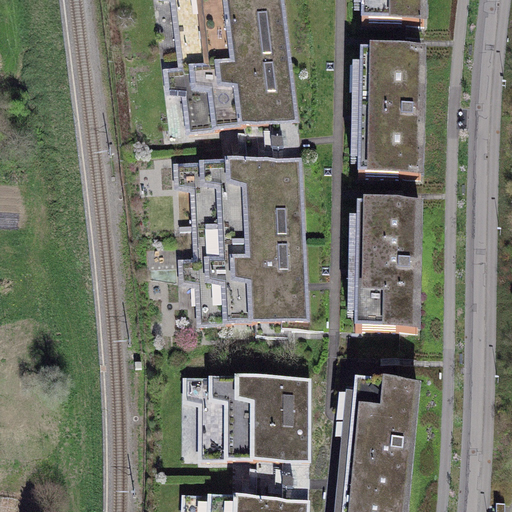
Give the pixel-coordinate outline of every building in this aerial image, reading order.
[(294,125),(280,0),(154,0),(154,1),(162,0),(172,0),(180,71),(163,73),(166,99),(183,97),(187,137),(212,134),(236,132),(294,125)] [(429,0),(366,0),(365,21),(429,23),(429,0)] [(433,50),(370,49),(366,176),(430,177),(433,50)] [(307,326),(299,165),(223,169),(191,170),(174,171),(175,194),(193,193),(197,266),(180,267),(181,292),(199,291),(201,332),(225,330),(249,329),(307,326)] [(424,206),(360,205),(357,332),(420,333),(424,206)] [(308,466),(307,384),(226,387),(202,385),(180,384),(181,406),(196,409),(197,464),(220,463),(247,466),(308,466)] [(411,511),(421,391),(356,386),(345,511),(411,511)] [(303,511),(304,505),(226,506),(202,504),(177,502),(177,511),(303,511)]
